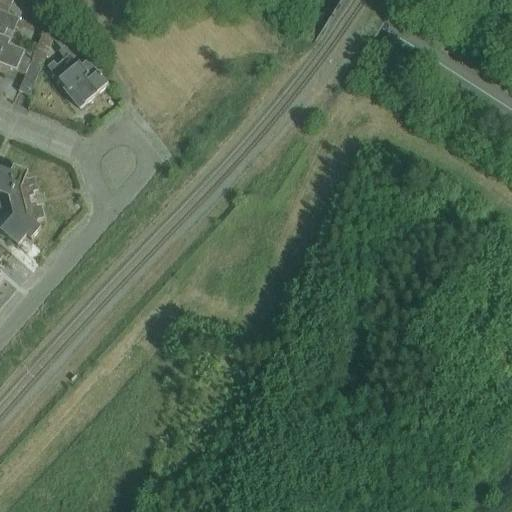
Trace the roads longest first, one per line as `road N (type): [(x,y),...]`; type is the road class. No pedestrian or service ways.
road 1 (tertiary): [(341,0),(511,111)]
road 2 (residential): [(0,338),(112,203)]
road 3 (residential): [(112,203),(146,169),(144,150),(118,134),(90,155)]
